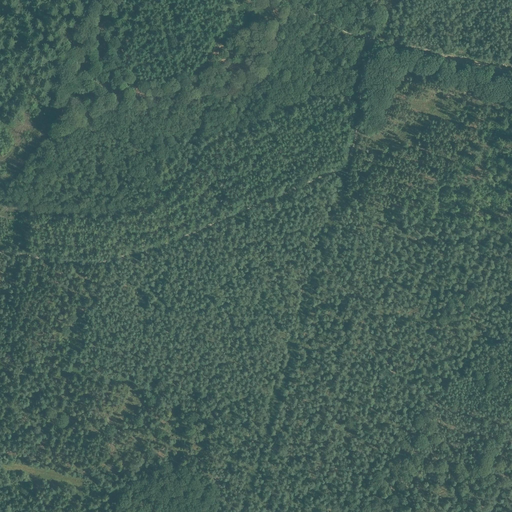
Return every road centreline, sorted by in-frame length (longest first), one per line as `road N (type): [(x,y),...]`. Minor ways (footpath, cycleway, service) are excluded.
road 1 (track): [(0,254),(100,263),(240,216),(347,164),(368,39)]
road 2 (track): [(511,73),(395,45)]
